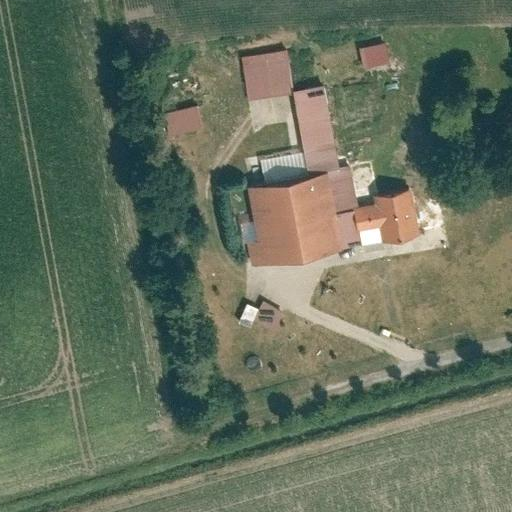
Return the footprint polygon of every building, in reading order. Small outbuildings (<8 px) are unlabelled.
[(365,44),(369,63),(396,58),(392,39),(365,44)] [(292,55),(247,61),(251,94),(297,88),(292,55)] [(265,236),(254,238),(259,262),(371,240),(368,225),(385,222),(388,237),(426,229),(417,183),(382,190),(384,201),(365,205),(356,160),(346,162),(329,80),(300,86),(312,146),(269,154),(274,178),(254,182),(265,236)] [(166,108),(169,132),(204,127),(201,104),(166,108)] [(261,318),(278,327),(289,308),(271,298),(261,318)] [(244,319),(255,324),(263,304),(252,299),(244,319)]
